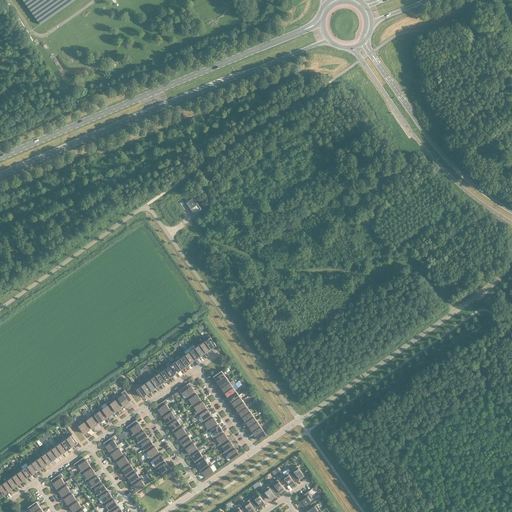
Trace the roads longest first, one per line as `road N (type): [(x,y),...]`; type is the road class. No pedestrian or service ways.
road 1 (trunk): [(0,175),(329,39)]
road 2 (trunk): [(301,30),(0,158)]
road 3 (residential): [(511,258),(490,287),(299,420)]
road 4 (residential): [(299,420),(146,205)]
road 5 (secondary): [(352,47),(433,159),(511,222)]
road 6 (secondary): [(511,212),(439,151),(375,60)]
road 7 (residential): [(0,308),(146,205)]
